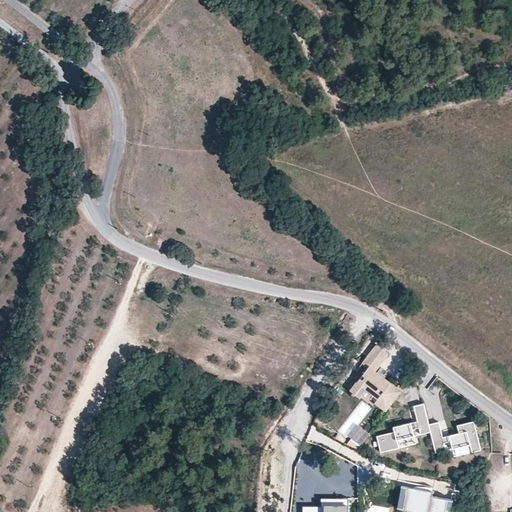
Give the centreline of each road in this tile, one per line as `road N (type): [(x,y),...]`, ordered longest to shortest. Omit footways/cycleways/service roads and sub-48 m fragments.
road 1 (residential): [(511,422),(353,306),(225,281),(107,234)]
road 2 (track): [(143,254),(31,511)]
road 3 (residential): [(107,234),(116,102),(87,59)]
road 4 (residential): [(65,75),(60,95),(74,176),(107,234)]
road 5 (unknown): [(387,329),(296,424)]
